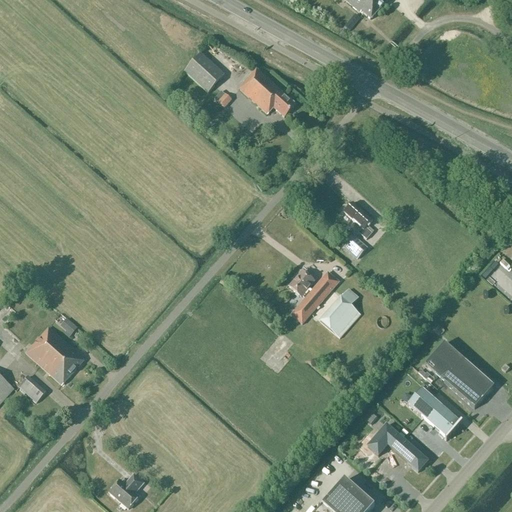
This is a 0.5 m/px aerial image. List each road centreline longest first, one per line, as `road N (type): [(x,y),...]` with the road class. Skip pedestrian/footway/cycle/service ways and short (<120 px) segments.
road 1 (unclassified): [(1,511),(374,85)]
road 2 (secondary): [(374,85),(221,0)]
road 3 (secondary): [(511,161),(374,85)]
